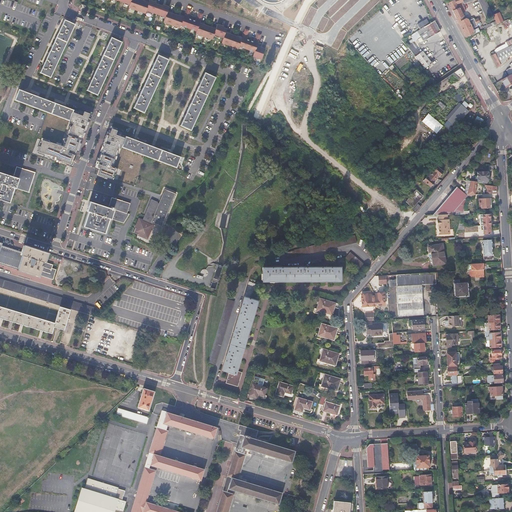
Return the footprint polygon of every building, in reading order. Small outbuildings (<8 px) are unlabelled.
[(144,0),(104,0),(222,42),(222,45),(239,51),(239,49),(254,54),(253,58),(262,62),(267,49),(257,46),(261,35),(256,33),(253,42),(246,40),(250,30),(245,29),(241,39),(227,33),(228,29),(217,25),(216,29),(188,19),(191,10),(187,8),(183,18),(169,13),(170,9),(144,0)] [(453,12),(457,20),(463,17),(461,14),(464,12),(460,3),(461,3),(463,4),(474,0),(476,0),(486,18),(492,15),(483,0),(455,0),(448,2),(453,12)] [(483,26),(485,29),(503,21),(499,12),(493,15),(496,21),(483,26)] [(459,23),(466,37),(480,31),(478,28),(474,30),(472,28),(474,27),(474,28),(477,26),(476,24),(479,23),(477,19),(474,21),(473,18),(470,19),(471,20),(469,21),(468,19),(459,23)] [(50,77),(75,24),(65,20),(40,73),(50,77)] [(424,40),(439,31),(434,21),(424,27),(427,30),(420,35),(421,37),(424,40)] [(97,95),(122,42),(112,37),(87,90),(97,95)] [(406,46),(410,50),(414,55),(416,53),(415,51),(416,50),(412,42),(406,46)] [(511,46),(492,56),(499,68),(511,54),(511,46)] [(415,56),(424,68),(431,63),(422,51),(415,56)] [(144,113),(169,60),(158,55),(134,108),(144,113)] [(460,78),(464,74),(461,68),(454,72),(460,78)] [(191,131),(215,77),(205,73),(180,126),(191,131)] [(511,73),(500,80),(505,88),(511,83),(511,73)] [(401,99),(406,104),(426,83),(421,78),(401,99)] [(85,133),(89,123),(86,122),(89,113),(83,111),(82,113),(73,110),(19,89),(15,100),(73,122),(71,126),(70,125),(68,131),(69,131),(64,145),(63,144),(61,148),(49,144),(41,142),(39,148),(38,148),(35,156),(42,158),(41,161),(67,170),(70,163),(72,163),(83,132),(85,133)] [(458,101),(445,117),(448,119),(444,124),(451,130),(468,109),(465,107),(468,103),(464,100),(461,103),(458,101)] [(108,137),(105,136),(101,146),(103,147),(95,168),(98,169),(96,172),(113,179),(117,168),(112,166),(114,161),(112,160),(114,155),(116,156),(118,150),(116,149),(118,145),(121,147),(176,168),(180,157),(126,136),(116,133),(117,130),(111,128),(108,137)] [(440,176),(443,172),(436,166),(432,170),(428,176),(427,176),(423,180),(430,187),(434,182),(434,181),(438,176),(440,176)] [(13,177),(0,172),(0,199),(9,202),(14,188),(28,193),(35,173),(17,167),(13,177)] [(488,179),(488,171),(477,172),(477,180),(488,179)] [(456,186),(431,215),(439,214),(448,214),(461,213),(465,199),(473,199),(474,194),(476,182),(475,182),(470,181),(468,181),(464,194),(456,186)] [(497,193),(497,186),(485,185),(485,187),(486,187),(486,194),(497,193)] [(165,189),(159,203),(152,221),(151,221),(151,222),(153,223),(162,227),(176,193),(165,189)] [(413,208),(422,196),(416,191),(414,192),(412,191),(410,194),(412,195),(406,202),(413,208)] [(127,213),(130,203),(111,197),(108,208),(89,202),(87,209),(89,209),(83,226),(104,233),(109,219),(124,223),(129,214),(127,213)] [(490,208),(489,198),(477,198),(478,208),(490,208)] [(152,221),(159,203),(158,203),(158,202),(153,200),(144,222),(140,220),(134,233),(148,239),(153,225),(153,223),(151,222),(151,221),(152,221)] [(483,225),(490,225),(490,213),(482,214),(483,225)] [(448,214),(439,214),(439,219),(438,219),(438,225),(441,225),(441,227),(440,229),(440,232),(441,234),(450,234),(449,219),(448,219),(448,214)] [(356,242),(355,236),(294,250),(287,252),(288,258),(356,242)] [(492,255),(491,239),(482,240),(483,244),(482,244),(482,247),(483,247),(483,260),(492,259),(492,255)] [(45,262),(48,253),(24,245),(22,252),(23,252),(22,255),(1,248),(1,245),(0,244),(0,263),(38,276),(39,275),(53,279),(56,269),(52,268),(53,264),(45,262)] [(446,263),(442,244),(427,247),(428,253),(431,252),(434,266),(446,263)] [(23,252),(22,252),(1,245),(1,248),(22,255),(23,252)] [(365,265),(350,252),(345,258),(360,270),(365,265)] [(340,281),(340,267),(263,268),(263,281),(340,281)] [(436,283),(435,272),(396,275),(396,279),(390,280),(390,286),(396,286),(398,316),(424,315),(422,284),(436,283)] [(386,276),(378,276),(379,284),(387,284),(386,276)] [(0,287),(60,306),(70,309),(90,315),(91,316),(94,308),(0,279),(0,287)] [(251,299),(256,284),(249,282),(222,370),(229,373),(226,383),(237,387),(241,373),(237,372),(258,301),(251,299)] [(468,296),(467,282),(453,283),(454,297),(468,296)] [(378,294),(374,294),(375,305),(385,305),(384,293),(378,293),(378,294)] [(375,305),(374,294),(368,294),(362,294),(362,306),(375,305)] [(331,313),(334,302),(320,298),(316,310),(321,311),(321,310),(331,313)] [(209,361),(209,363),(215,365),(235,302),(228,300),(209,361)] [(69,310),(70,309),(60,306),(55,323),(0,306),(0,317),(52,333),(54,327),(64,330),(70,310),(69,310)] [(365,314),(365,321),(373,321),(374,313),(365,314)] [(488,322),(499,321),(499,314),(488,314),(488,322)] [(448,327),(459,326),(458,315),(448,316),(448,320),(445,321),(445,325),(446,326),(448,326),(448,327)] [(424,317),(415,318),(415,320),(411,321),(412,329),(425,329),(424,317)] [(499,329),(499,321),(488,322),(489,329),(499,329)] [(333,338),(336,328),(321,323),(317,335),(322,336),(323,335),(333,338)] [(382,335),(382,324),(366,324),(366,331),(370,331),(370,335),(382,335)] [(490,340),(500,339),(499,332),(489,332),(489,336),(487,336),(487,340),(490,340)] [(411,334),(412,343),(415,343),(424,343),(426,342),(426,333),(411,334)] [(445,349),(452,349),(452,345),(458,344),(457,333),(446,334),(446,345),(445,345),(445,349)] [(393,342),(393,344),(412,343),(411,334),(393,335),(393,339),(393,342)] [(500,347),(500,339),(490,340),(490,347),(500,347)] [(424,343),(415,343),(416,351),(424,351),(424,343)] [(334,364),(337,353),(323,348),(320,360),(324,362),(325,361),(334,364)] [(497,348),(491,349),(492,356),(490,356),(490,362),(491,362),(492,364),(493,364),(499,363),(501,363),(501,354),(502,353),(502,351),(501,350),(500,350),(497,350),(497,348)] [(373,356),(372,350),(360,351),(361,360),(369,360),(369,356),(373,356)] [(448,366),(448,367),(456,366),(460,366),(460,361),(456,361),(456,351),(450,352),(450,353),(447,353),(447,366),(447,367),(448,366)] [(426,354),(414,355),(414,365),(426,365),(426,361),(427,361),(426,356),(426,354)] [(397,356),(394,356),(395,365),(395,374),(402,373),(402,364),(397,364),(397,356)] [(499,363),(493,364),(493,366),(491,366),(491,370),(493,370),(493,373),(502,372),(501,366),(499,366),(499,363)] [(381,365),(372,366),(372,367),(364,368),(364,373),(365,373),(366,375),(369,375),(369,380),(375,380),(375,376),(381,376),(381,365)] [(458,371),(456,371),(456,367),(448,367),(448,375),(451,375),(451,384),(457,383),(456,374),(458,374),(458,371)] [(418,385),(428,384),(427,372),(418,372),(418,378),(421,377),(421,380),(418,380),(418,385)] [(336,389),(339,379),(325,374),(321,386),(326,387),(326,386),(336,389)] [(502,374),(487,375),(487,383),(502,382),(502,374)] [(291,394),(293,386),(279,382),(276,394),(283,396),(285,392),(291,394)] [(264,396),(267,388),(253,384),(249,396),(256,399),(258,394),(264,396)] [(490,392),(490,395),(496,394),(502,394),(501,385),(489,386),(489,387),(490,392)] [(149,411),(154,391),(143,388),(138,407),(149,411)] [(423,393),(423,391),(407,392),(408,399),(421,399),(423,400),(424,410),(430,410),(430,395),(426,395),(426,393),(423,393)] [(397,392),(388,393),(389,413),(398,413),(398,418),(405,417),(404,402),(398,403),(397,392)] [(369,408),(375,408),(375,403),(383,403),(383,393),(368,394),(369,408)] [(310,410),(312,402),(298,397),(294,410),(302,412),(304,408),(310,410)] [(479,413),(478,399),(471,400),(471,401),(467,401),(467,403),(465,404),(465,413),(467,413),(467,415),(470,414),(470,413),(479,413)] [(453,416),(462,416),(462,401),(452,402),(452,410),(451,410),(451,413),(452,413),(453,416)] [(336,415),(339,406),(326,402),(323,411),(336,415)] [(149,418),(118,408),(116,416),(147,425),(149,418)] [(148,459),(138,491),(131,511),(179,511),(147,502),(156,471),(150,469),(151,465),(201,480),(204,469),(160,455),(168,431),(166,430),(168,424),(213,438),(217,427),(175,414),(162,411),(154,437),(150,452),(148,459)] [(228,511),(234,494),(227,492),(228,488),(279,504),(282,493),(238,479),(246,454),(244,454),(246,448),(291,461),(295,451),(255,439),(257,430),(239,425),(238,429),(241,430),(215,511),(228,511)] [(494,437),(482,438),(483,449),(485,449),(485,445),(495,445),(494,437)] [(389,469),(387,438),(381,438),(381,443),(370,444),(367,448),(368,467),(373,467),(374,470),(363,471),(363,475),(383,473),(383,470),(389,469)] [(475,452),(474,442),(464,443),(465,452),(475,452)] [(489,471),(505,470),(505,465),(500,465),(500,459),(504,455),(500,452),(497,455),(497,457),(489,457),(490,467),(489,467),(489,471)] [(414,467),(414,471),(428,470),(428,466),(429,466),(428,456),(416,456),(416,458),(417,467),(414,467)] [(134,490),(138,491),(148,459),(144,458),(134,490)] [(431,484),(430,474),(420,475),(420,485),(431,484)] [(388,489),(387,476),(376,477),(376,489),(388,489)] [(81,487),(73,511),(114,511),(115,510),(122,511),(126,501),(122,500),(125,491),(116,489),(117,487),(88,479),(85,488),(81,487)] [(508,492),(508,484),(497,484),(498,492),(508,492)] [(427,509),(433,509),(431,491),(423,492),(423,497),(424,502),(417,502),(417,510),(427,509)] [(504,509),(504,498),(494,498),(494,499),(490,499),(490,509),(495,509),(504,509)] [(332,511),(348,511),(349,502),(334,500),(332,511)]
